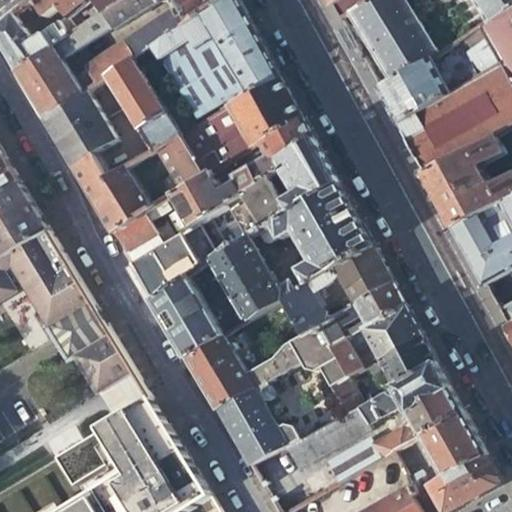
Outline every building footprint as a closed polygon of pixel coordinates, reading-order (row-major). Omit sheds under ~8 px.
[(82,14),(91,26),(106,16),(93,0),(34,0),(34,1),(48,17),(62,8),(72,21),(82,14)] [(97,87),(108,80),(134,63),(150,52),(227,0),(129,0),(106,16),(114,29),(157,1),(156,0),(162,0),(165,6),(174,0),(182,13),(175,17),(172,13),(86,70),(97,87)] [(93,0),(106,16),(129,0),(93,0)] [(249,93),(252,98),(283,79),(256,31),(239,0),(227,0),(150,52),(198,121),(249,93)] [(328,0),(341,21),(349,16),(379,0),(328,0)] [(438,59),(404,0),(379,0),(349,16),(390,86),(432,62),(438,59)] [(511,0),(473,0),(490,27),(511,14),(511,0)] [(427,177),(497,138),(511,130),(511,14),(490,27),(482,31),(503,69),(400,128),(405,138),(410,146),(419,162),(427,177)] [(35,42),(15,16),(0,27),(0,42),(18,73),(57,48),(68,41),(59,26),(35,42)] [(91,44),(114,29),(106,16),(91,26),(81,32),(91,44)] [(66,29),(72,38),(81,32),(75,24),(66,29)] [(448,89),(432,62),(390,86),(380,92),(391,111),(400,128),(503,69),(482,31),(458,46),(471,68),(452,79),(450,88),(448,89)] [(57,48),(65,61),(91,44),(81,32),(72,38),(68,41),(57,48)] [(85,95),(65,61),(57,48),(18,73),(46,121),(85,95)] [(184,138),(134,63),(108,80),(127,108),(158,153),(161,151),(184,138)] [(184,138),(210,178),(215,175),(237,161),(264,145),(305,120),(293,99),(283,79),(252,98),(184,138)] [(67,155),(76,172),(101,157),(120,145),(89,92),(85,95),(46,121),(56,138),(61,135),(66,144),(71,153),(67,155)] [(226,192),(215,175),(210,178),(186,193),(177,198),(196,231),(249,199),(248,197),(265,187),(263,185),(288,170),(284,163),(317,143),(309,128),(305,120),(264,145),(272,158),(245,175),(238,179),(240,183),(226,192)] [(161,151),(186,193),(210,178),(184,138),(161,151)] [(506,155),(497,138),(427,177),(434,189),(457,230),(511,198),(511,181),(494,192),(481,169),(506,155)] [(196,231),(216,265),(252,242),(262,236),(341,186),(328,163),(317,143),(284,163),(288,170),(263,185),(265,187),(248,197),(249,199),(196,231)] [(237,161),(245,175),(272,158),(264,145),(237,161)] [(115,178),(101,157),(76,172),(115,236),(148,216),(156,211),(131,169),(115,178)] [(0,200),(24,186),(14,170),(7,158),(0,161),(0,200)] [(0,200),(0,262),(1,263),(52,232),(37,208),(24,186),(0,200)] [(239,319),(244,328),(287,303),(322,282),(376,250),(369,237),(362,225),(341,186),(262,236),(266,244),(272,246),(281,240),(283,243),(296,235),(309,258),(314,267),(300,275),(304,282),(295,287),(292,283),(280,290),(252,242),(216,265),(214,266),(243,317),(239,319)] [(511,198),(457,230),(469,252),(489,288),(511,274),(511,198)] [(168,248),(148,216),(115,236),(128,258),(134,269),(168,248)] [(25,277),(52,320),(91,296),(82,282),(52,232),(1,263),(0,263),(0,302),(19,290),(15,283),(25,277)] [(168,248),(134,269),(143,284),(154,303),(191,280),(170,247),(168,248)] [(348,292),(356,307),(395,284),(384,266),(376,250),(322,282),(287,303),(307,336),(325,325),(333,321),(318,295),(334,286),(340,297),(348,292)] [(191,280),(154,303),(188,360),(226,338),(191,280)] [(339,350),(371,332),(409,310),(402,297),(395,284),(356,307),(333,321),(325,325),(338,349),(339,350)] [(72,361),(80,355),(115,335),(91,296),(52,320),(48,322),(72,361)] [(278,332),(287,348),(307,336),(287,303),(244,328),(237,332),(247,349),(278,332)] [(511,306),(502,312),(511,329),(511,328),(511,306)] [(373,347),(383,362),(425,339),(416,323),(409,310),(371,332),(339,350),(355,378),(369,370),(359,355),(373,347)] [(277,360),(249,376),(259,391),(271,385),(304,367),(338,349),(325,325),(307,336),(287,348),(277,360)] [(103,393),(138,372),(126,353),(115,335),(80,355),(103,393)] [(249,376),(226,338),(188,360),(219,412),(222,411),(259,391),(249,376)] [(425,339),(383,362),(369,370),(376,382),(389,376),(398,390),(440,367),(433,355),(425,339)] [(359,355),(369,370),(383,362),(373,347),(359,355)] [(333,390),(336,389),(353,379),(355,378),(339,350),(338,349),(304,367),(308,373),(317,376),(323,373),(333,390)] [(343,485),(411,446),(466,415),(454,394),(440,367),(398,390),(368,407),(351,416),(349,417),(302,443),(288,451),(300,474),(372,433),(369,426),(404,406),(418,431),(413,434),(411,432),(409,430),(407,429),(402,430),(374,446),(372,442),(332,465),(343,485)] [(368,407),(353,379),(336,389),(351,416),(368,407)] [(273,389),(271,385),(259,391),(222,411),(254,469),(288,451),(302,443),(295,430),(285,427),(280,430),(265,404),(268,402),(273,404),(279,401),(281,395),(277,390),(273,389)] [(158,434),(142,406),(107,428),(124,455),(33,511),(191,511),(214,498),(186,450),(177,455),(174,450),(169,444),(177,437),(171,427),(158,434)] [(426,481),(432,492),(490,460),(476,434),(466,415),(411,446),(415,455),(427,449),(441,472),(426,481)] [(66,452),(57,456),(70,482),(79,478),(66,452)] [(416,501),(422,511),(456,511),(470,505),(505,485),(497,471),(490,460),(432,492),(421,499),(416,501)] [(415,488),(369,511),(422,511),(416,501),(421,499),(415,488)]
